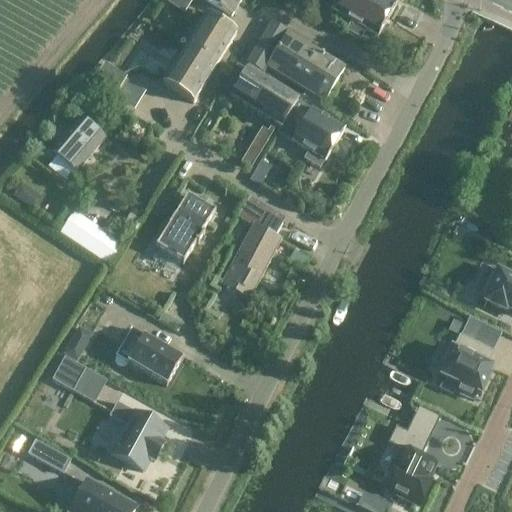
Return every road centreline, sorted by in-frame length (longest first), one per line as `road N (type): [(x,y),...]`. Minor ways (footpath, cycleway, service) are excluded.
road 1 (unclassified): [(209,511),(466,0)]
road 2 (unknown): [(262,407),(128,324)]
road 3 (track): [(0,118),(95,0)]
road 4 (residential): [(511,398),(454,511)]
